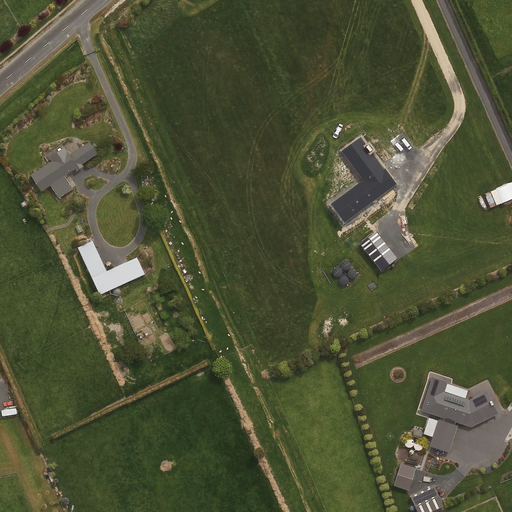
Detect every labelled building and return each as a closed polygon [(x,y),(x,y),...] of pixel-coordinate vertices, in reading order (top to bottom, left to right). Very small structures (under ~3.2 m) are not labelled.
[(101,160),(90,143),(70,157),(65,150),(52,159),(54,162),(32,177),(42,193),(52,187),(60,199),(73,190),(65,178),(76,170),(78,172),(87,166),(88,169),(101,160)] [(107,273),(93,243),(79,249),(101,296),(145,276),(138,259),(107,273)] [(467,389),(431,377),(419,413),(428,416),(423,432),(432,435),(429,444),(448,450),(456,425),(470,425),(496,412),(486,391),(466,398),(464,397),(467,389)] [(415,467),(400,462),(393,483),(408,488),(415,467)] [(423,511),(442,504),(434,484),(410,495),(417,511),(423,511)]
